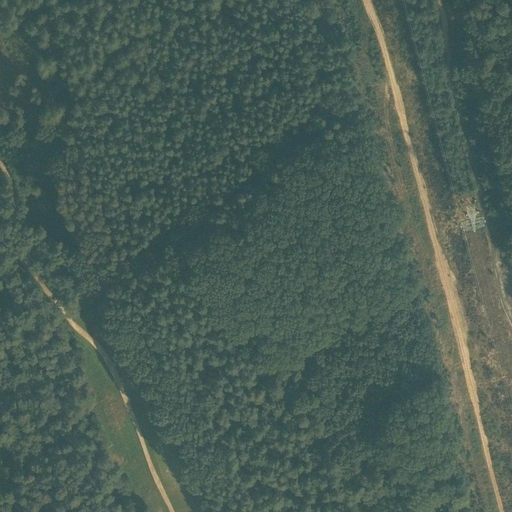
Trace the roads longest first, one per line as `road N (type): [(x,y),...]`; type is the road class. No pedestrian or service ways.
road 1 (track): [(368,0),(461,358)]
road 2 (track): [(511,314),(454,86),(441,0)]
road 3 (track): [(504,511),(461,358)]
